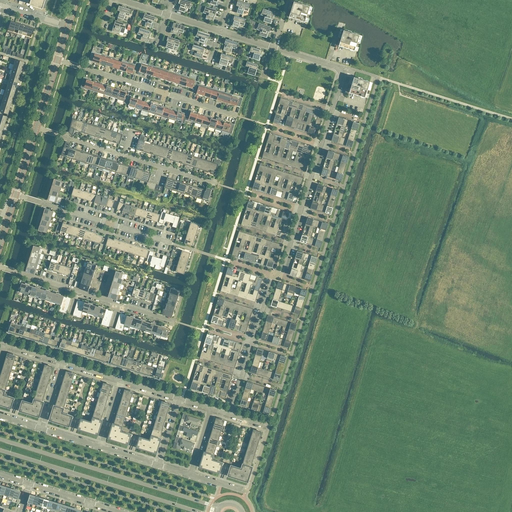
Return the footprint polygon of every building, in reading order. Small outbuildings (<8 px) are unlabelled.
[(190,7),(192,2),(185,0),(179,0),(178,3),(181,4),(181,5),(179,5),(177,10),(184,12),(186,7),(190,8),(190,7)] [(248,9),(250,4),(238,1),(236,6),(239,7),(239,8),(237,7),(235,12),(242,14),(244,9),(248,11),(248,9)] [(305,22),(310,6),(294,1),(289,17),(292,18),(305,22)] [(129,14),(131,9),(126,8),(126,7),(122,6),(119,5),(117,10),(120,11),(120,13),(118,12),(116,17),(123,19),(125,14),(129,15),(129,14)] [(215,15),(217,10),(205,6),(204,11),(203,12),(207,14),(206,18),(213,20),(215,15)] [(271,23),(274,12),(272,11),(273,10),(268,9),(268,10),(263,9),(261,13),(261,15),(265,16),(263,21),(271,23)] [(155,22),(157,17),(154,16),(154,15),(150,14),(150,15),(144,13),(143,18),(142,20),(146,21),(145,26),(152,28),(153,23),(152,22),(152,21),(155,22)] [(244,24),(246,19),(234,15),(231,26),(238,28),(240,24),(244,25),(244,24)] [(11,34),(15,22),(10,20),(6,32),(8,33),(10,33),(10,34),(11,34)] [(126,24),(115,20),(114,25),(112,31),(119,33),(119,32),(123,34),(125,28),(126,24)] [(16,33),(19,23),(15,22),(11,34),(12,34),(15,35),(16,35),(17,33),(16,33)] [(183,31),(185,26),(179,24),(180,23),(176,22),(176,23),(173,22),(170,33),(177,35),(179,31),(183,32),(183,31)] [(269,32),(271,27),(259,23),(257,28),(257,29),(261,30),(260,35),(266,37),(268,31),(269,32)] [(32,31),(33,28),(29,26),(26,36),(25,36),(25,38),(26,38),(28,39),(30,40),(32,32),(32,31)] [(147,42),(151,31),(140,28),(138,33),(138,32),(138,34),(142,35),(140,40),(147,42)] [(209,39),(210,34),(207,33),(207,32),(203,31),(203,32),(198,30),(196,35),(196,36),(200,38),(199,42),(206,44),(207,40),(205,39),(206,38),(209,39)] [(354,50),(359,35),(343,30),(339,46),(342,47),(354,50)] [(178,45),(180,40),(168,36),(166,41),(169,42),(169,44),(167,43),(166,47),(173,49),(174,45),(178,46),(179,45),(178,45)] [(236,47),(238,43),(233,41),(233,40),(229,39),(229,40),(226,39),(224,44),(227,45),(227,46),(225,45),(223,50),(230,53),(232,47),(236,49),(236,47)] [(201,58),(204,48),(193,44),(192,49),(191,49),(191,50),(195,52),(194,56),(201,58)] [(259,60),(262,50),(260,49),(257,47),(256,48),(251,47),(250,51),(249,51),(249,53),(253,54),(252,58),(259,60)] [(99,63),(102,54),(92,51),(89,61),(94,62),(96,62),(99,63)] [(232,62),(233,57),(221,53),(220,58),(223,59),(222,60),(221,60),(219,64),(226,66),(227,62),(232,63),(232,62)] [(106,65),(109,56),(102,54),(99,63),(99,64),(101,65),(101,64),(104,64),(106,65)] [(115,60),(115,58),(109,56),(106,65),(105,66),(108,67),(108,66),(112,67),(115,60)] [(121,62),(115,60),(112,67),(117,69),(119,70),(119,69),(121,62)] [(126,71),(129,62),(122,60),(121,62),(119,69),(124,71),(124,72),(126,72),(126,71)] [(257,69),(258,65),(247,61),(245,66),(245,67),(249,69),(248,73),(255,75),(256,69),(257,69)] [(137,69),(139,63),(136,62),(135,64),(129,62),(126,71),(130,73),(130,74),(132,74),(134,68),(137,69)] [(148,66),(148,64),(142,62),(141,64),(139,63),(137,69),(139,69),(138,72),(141,73),(141,72),(145,73),(146,73),(148,66)] [(152,75),(155,66),(148,64),(148,66),(146,73),(145,73),(145,74),(147,75),(148,74),(152,75)] [(159,77),(162,68),(155,66),(152,75),(152,76),(154,77),(154,76),(159,77)] [(166,80),(168,71),(162,68),(159,77),(159,78),(161,79),(161,78),(166,80)] [(172,82),(175,73),(168,71),(166,80),(170,81),(170,82),(172,83),(173,82),(172,82)] [(179,84),(182,75),(175,73),(172,82),(173,82),(177,83),(177,84),(179,85),(179,84)] [(186,86),(188,78),(188,79),(189,77),(182,75),(179,84),(184,85),(183,86),(186,87),(186,86)] [(93,81),(89,80),(89,79),(84,77),(81,87),(88,90),(91,91),(93,81)] [(186,86),(190,87),(190,88),(192,89),(193,86),(196,87),(197,81),(195,81),(195,79),(189,77),(188,79),(188,78),(186,86)] [(365,97),(370,81),(354,77),(353,78),(349,92),(353,94),(365,97)] [(203,95),(206,86),(199,84),(200,82),(199,82),(199,81),(198,80),(197,81),(196,87),(194,91),(197,92),(196,94),(198,95),(198,94),(203,95)] [(100,84),(100,83),(95,82),(96,81),(93,81),(91,91),(95,92),(97,93),(100,84)] [(104,95),(107,86),(102,84),(102,83),(100,83),(100,84),(97,93),(102,94),(104,95)] [(14,93),(15,88),(6,85),(4,90),(14,93)] [(113,88),(114,88),(114,87),(112,86),(111,87),(107,86),(104,95),(110,96),(111,97),(113,88)] [(210,97),(213,88),(206,86),(203,95),(203,96),(205,97),(205,96),(210,97)] [(120,90),(120,89),(118,88),(118,89),(114,88),(113,88),(111,97),(117,99),(120,90)] [(217,100),(219,91),(213,88),(210,97),(209,98),(212,99),(212,98),(217,100)] [(12,98),(14,93),(4,90),(3,95),(12,98)] [(123,103),(126,104),(128,98),(125,97),(127,91),(125,90),(125,91),(120,90),(117,99),(117,100),(123,102),(123,103)] [(223,102),(226,93),(219,91),(217,100),(221,101),(221,102),(223,103),(223,102)] [(230,104),(233,95),(226,93),(223,102),(228,103),(228,104),(230,105),(230,104)] [(11,103),(12,98),(3,95),(1,100),(11,103)] [(240,108),(243,98),(233,95),(230,104),(235,105),(234,106),(240,108)] [(138,99),(137,99),(133,98),(133,97),(131,96),(130,99),(128,98),(126,104),(128,105),(128,106),(130,107),(135,108),(138,99)] [(144,101),(140,100),(140,99),(138,98),(137,99),(138,99),(135,108),(137,109),(141,110),(144,101)] [(287,107),(289,100),(281,98),(279,104),(283,105),(282,110),(286,111),(288,107),(287,107)] [(0,105),(9,109),(11,103),(1,100),(0,103),(0,105)] [(296,109),(298,103),(289,100),(287,107),(288,107),(292,108),(290,112),(295,114),(296,109)] [(151,104),(146,102),(146,101),(144,101),(141,110),(145,112),(148,113),(151,104)] [(155,113),(158,106),(153,104),(153,103),(151,103),(151,104),(148,113),(155,115),(155,113)] [(305,112),(307,106),(298,103),(296,109),(300,111),(299,115),(303,116),(305,112)] [(0,111),(7,114),(9,109),(0,105),(0,111)] [(164,108),(165,107),(162,106),(162,107),(158,106),(155,113),(160,114),(162,115),(164,108)] [(313,115),(315,108),(307,106),(305,112),(309,113),(308,118),(312,119),(313,115)] [(171,110),(171,109),(169,108),(169,109),(164,108),(162,115),(161,117),(168,119),(171,110)] [(321,122),(324,111),(315,108),(313,115),(318,116),(316,120),(321,122)] [(178,112),(178,111),(176,110),(176,111),(171,110),(168,119),(175,121),(176,119),(175,119),(178,112)] [(283,120),(285,115),(286,111),(282,110),(280,114),(276,112),(273,122),(279,123),(280,119),(283,120)] [(194,123),(197,114),(193,112),(191,111),(189,117),(186,116),(185,120),(188,121),(194,123)] [(185,120),(186,116),(184,116),(185,113),(183,112),(182,113),(178,112),(175,119),(176,119),(182,121),(181,123),(184,124),(185,120)] [(291,127),(293,118),(295,114),(290,112),(289,117),(285,115),(283,120),(286,121),(285,125),(291,127)] [(204,116),(199,114),(200,114),(198,113),(197,114),(194,123),(201,125),(202,123),(204,116)] [(78,121),(77,120),(74,119),(75,116),(73,115),(72,120),(73,120),(69,133),(73,134),(74,128),(76,129),(78,121)] [(209,125),(211,118),(206,117),(206,116),(204,115),(204,116),(202,123),(203,124),(208,125),(209,125)] [(300,125),(302,121),(303,116),(299,115),(298,119),(293,118),(291,127),(296,129),(298,125),(300,125)] [(345,126),(347,120),(339,117),(336,125),(341,126),(339,131),(344,132),(346,126),(345,126)] [(217,120),(218,120),(218,119),(216,119),(215,119),(211,118),(209,125),(208,125),(208,127),(210,128),(215,129),(217,120)] [(308,132),(311,123),(312,119),(308,118),(306,122),(302,121),(300,125),(303,126),(302,130),(308,132)] [(224,122),(225,121),(222,121),(222,122),(218,120),(217,120),(215,129),(217,130),(221,131),(224,122)] [(317,135),(321,122),(316,120),(315,125),(311,123),(308,132),(313,134),(315,130),(318,131),(316,135),(317,135)] [(355,136),(359,124),(347,120),(345,126),(346,126),(351,128),(349,134),(355,136)] [(97,126),(98,123),(93,121),(92,125),(93,125),(90,134),(92,135),(92,136),(93,137),(93,136),(95,136),(98,127),(97,126)] [(231,134),(234,124),(229,123),(229,124),(224,122),(221,131),(231,134)] [(340,144),(342,138),(344,132),(339,131),(338,135),(334,133),(331,141),(340,144)] [(275,146),(277,141),(274,140),(275,136),(269,134),(266,143),(271,144),(270,149),(274,150),(275,146)] [(352,148),(355,136),(349,134),(348,139),(342,138),(340,144),(352,148)] [(144,141),(145,141),(146,138),(145,137),(141,135),(140,137),(136,150),(137,149),(139,150),(138,151),(140,151),(141,149),(142,149),(144,141)] [(284,148),(287,139),(281,137),(280,142),(277,141),(275,146),(280,147),(278,151),(283,153),(284,148)] [(149,143),(150,143),(151,139),(149,139),(148,142),(145,141),(144,141),(142,149),(143,150),(142,152),(144,152),(144,151),(146,152),(149,143)] [(292,151),(294,146),(291,145),(292,141),(287,139),(284,148),(288,150),(287,154),(291,155),(293,151),(292,151)] [(154,144),(155,144),(156,141),(154,140),(153,144),(150,143),(149,143),(146,152),(149,153),(148,154),(150,154),(150,152),(152,152),(154,144)] [(67,157),(70,148),(68,148),(70,143),(66,142),(62,154),(61,154),(59,158),(62,159),(63,155),(66,156),(67,157)] [(159,146),(160,146),(161,142),(159,142),(158,145),(155,144),(154,144),(152,152),(153,153),(152,155),(153,155),(154,154),(156,155),(159,146)] [(164,147),(165,148),(166,144),(164,143),(163,147),(160,146),(159,146),(156,155),(158,156),(158,157),(159,157),(160,156),(161,156),(164,147)] [(301,154),(304,145),(298,143),(297,147),(294,146),(292,151),(293,151),(297,152),(295,157),(300,158),(301,154)] [(169,149),(170,149),(171,145),(170,145),(169,145),(168,148),(165,148),(164,147),(161,156),(162,157),(162,158),(163,158),(164,157),(166,158),(169,149)] [(308,161),(313,147),(312,147),(311,151),(308,151),(310,146),(304,145),(301,154),(305,155),(304,159),(308,161)] [(174,150),(174,151),(176,147),(174,146),(173,150),(170,149),(169,149),(166,158),(168,159),(168,160),(169,160),(170,159),(171,160),(174,150)] [(73,159),(76,150),(70,148),(67,157),(66,156),(65,160),(67,160),(68,157),(72,158),(73,159)] [(178,152),(179,152),(180,148),(179,148),(177,152),(174,151),(174,150),(171,160),(172,160),(171,161),(173,161),(173,160),(176,161),(178,152)] [(183,153),(184,154),(185,150),(183,149),(182,153),(179,152),(178,152),(176,161),(178,162),(177,163),(179,163),(180,161),(181,161),(183,153)] [(271,160),(273,154),(274,150),(270,149),(268,153),(264,152),(262,158),(271,160)] [(79,160),(82,152),(76,150),(73,159),(72,158),(72,160),(73,160),(74,159),(78,160),(79,160)] [(188,155),(189,155),(190,151),(188,151),(187,155),(184,154),(183,153),(181,161),(182,162),(181,164),(183,164),(183,163),(185,164),(188,155)] [(190,166),(193,156),(194,157),(195,153),(190,151),(189,155),(188,155),(185,164),(187,165),(187,166),(189,166),(189,165),(190,166)] [(279,163),(281,157),(283,153),(278,151),(277,156),(273,154),(271,160),(279,163)] [(335,160),(337,153),(328,151),(326,158),(330,160),(329,164),(333,165),(335,160)] [(85,162),(88,154),(82,152),(79,160),(78,160),(77,163),(79,164),(80,161),(85,162)] [(345,169),(349,157),(337,153),(335,160),(341,161),(339,167),(345,169)] [(92,164),(94,156),(88,154),(85,162),(84,164),(86,164),(86,163),(87,163),(91,164),(92,164)] [(198,158),(199,158),(200,155),(198,154),(197,158),(194,157),(193,156),(190,166),(191,166),(191,167),(192,168),(193,166),(195,167),(198,158)] [(288,166),(290,160),(291,155),(287,154),(285,158),(281,157),(279,163),(288,166)] [(203,159),(204,160),(205,156),(203,155),(202,159),(199,158),(198,158),(195,167),(197,168),(197,169),(198,169),(199,168),(200,169),(203,159)] [(98,166),(101,158),(94,156),(92,164),(91,164),(90,166),(92,166),(96,167),(97,166),(98,166)] [(208,161),(210,158),(209,157),(208,157),(207,161),(204,160),(203,159),(200,169),(201,169),(201,170),(202,171),(203,169),(205,170),(208,161)] [(296,169),(298,162),(300,158),(295,157),(294,161),(290,160),(288,166),(296,169)] [(104,168),(107,160),(101,158),(98,166),(97,166),(96,167),(98,168),(98,169),(98,170),(102,171),(103,169),(103,168),(104,168)] [(212,162),(213,163),(214,159),(213,158),(212,162),(208,161),(205,170),(207,171),(207,172),(208,172),(209,170),(210,170),(212,162)] [(210,173),(214,174),(217,167),(219,167),(221,161),(214,159),(213,163),(212,162),(210,170),(211,171),(210,173)] [(305,171),(308,161),(304,159),(303,164),(298,162),(296,169),(305,171)] [(110,170),(113,161),(107,160),(104,168),(103,168),(103,169),(104,170),(105,168),(109,170),(110,170)] [(116,172),(119,163),(113,161),(110,170),(109,170),(108,174),(110,175),(112,171),(116,172)] [(123,174),(125,165),(119,163),(116,172),(115,173),(117,174),(117,172),(122,174),(123,174)] [(267,173),(269,167),(260,164),(258,171),(262,172),(261,176),(265,178),(267,173)] [(330,177),(331,171),(332,171),(333,165),(329,164),(328,168),(323,167),(321,172),(321,174),(330,177)] [(129,176),(132,167),(125,165),(123,174),(122,174),(121,175),(123,176),(124,174),(128,176),(129,176)] [(135,178),(138,169),(132,167),(129,176),(128,176),(127,178),(133,180),(134,179),(134,178),(135,178)] [(275,176),(277,170),(269,167),(267,173),(271,175),(270,179),(274,180),(275,176)] [(341,181),(345,169),(339,167),(337,173),(332,171),(331,171),(330,177),(341,181)] [(141,180),(144,171),(138,169),(135,178),(134,178),(134,179),(135,180),(136,178),(140,179),(141,180)] [(284,179),(286,173),(277,170),(275,176),(279,178),(278,182),(283,183),(284,179)] [(147,183),(150,173),(144,171),(141,180),(140,179),(140,181),(142,182),(142,180),(147,182),(147,183)] [(292,181),(294,175),(286,173),(284,179),(288,180),(287,184),(291,186),(293,181),(292,181)] [(300,188),(303,178),(294,175),(292,181),(293,181),(297,183),(295,187),(300,188)] [(262,187),(264,182),(265,178),(261,176),(260,181),(255,179),(252,188),(258,190),(260,186),(262,187)] [(171,189),(174,180),(168,178),(164,189),(165,189),(165,187),(170,189),(170,190),(172,191),(172,189),(171,189)] [(52,184),(61,187),(63,187),(65,182),(54,179),(52,184)] [(270,194),(273,185),(274,180),(270,179),(268,183),(264,182),(262,187),(265,188),(264,192),(270,194)] [(177,191),(180,182),(174,180),(171,189),(172,189),(177,191),(176,192),(178,193),(178,191),(177,191)] [(184,193),(186,184),(180,182),(177,191),(178,191),(183,193),(182,194),(184,195),(185,193),(184,193)] [(280,192),(281,187),(283,183),(278,182),(277,186),(273,185),(270,194),(275,196),(277,191),(280,192)] [(190,195),(193,186),(186,184),(184,193),(185,193),(189,195),(189,196),(190,197),(191,195),(190,195)] [(287,199),(290,190),(291,186),(287,184),(285,189),(281,187),(280,192),(282,193),(281,197),(287,199)] [(325,193),(327,187),(318,184),(315,192),(320,193),(319,197),(323,199),(325,193)] [(196,197),(199,188),(193,186),(190,195),(191,195),(195,197),(195,198),(197,199),(197,197),(196,197)] [(296,202),(300,188),(295,187),(294,191),(290,190),(287,199),(293,201),(294,197),(297,198),(295,202),(296,202)] [(334,202),(338,190),(327,187),(325,193),(330,195),(329,201),(334,202)] [(77,197),(79,190),(74,188),(71,195),(77,197)] [(202,199),(205,190),(199,188),(196,197),(197,197),(201,199),(201,200),(203,201),(203,199),(202,199)] [(207,202),(209,202),(211,195),(209,195),(211,189),(207,188),(206,190),(205,190),(202,199),(203,199),(207,200),(207,202)] [(319,211),(321,205),(323,199),(319,197),(317,202),(313,200),(310,208),(319,211)] [(112,208),(114,200),(108,199),(106,206),(112,208)] [(254,212),(256,208),(253,207),(254,203),(248,201),(246,210),(250,211),(249,215),(253,217),(255,213),(254,212)] [(331,214),(334,202),(329,201),(327,206),(321,205),(319,211),(331,214)] [(123,211),(125,204),(119,202),(117,209),(123,211)] [(128,213),(131,206),(125,204),(123,211),(128,213)] [(263,215),(266,206),(260,204),(259,208),(256,208),(254,212),(255,213),(259,214),(257,218),(262,220),(263,215)] [(134,215),(136,207),(131,206),(128,213),(134,215)] [(272,218),(273,213),(270,212),(272,208),(266,206),(263,215),(267,216),(266,221),(270,222),(272,218)] [(140,217),(142,209),(136,207),(134,215),(140,217)] [(146,218),(148,211),(142,209),(140,217),(146,218)] [(280,221),(283,211),(277,210),(276,214),(273,213),(272,218),(276,219),(275,224),(279,225),(280,221)] [(151,220),(154,213),(148,211),(146,218),(151,220)] [(288,228),(292,214),(290,218),(288,217),(289,213),(283,211),(280,221),(285,222),(283,226),(288,228)] [(168,222),(171,215),(162,212),(159,222),(163,224),(164,220),(168,222)] [(157,222),(159,215),(154,213),(151,220),(157,222)] [(176,228),(179,217),(171,215),(168,222),(173,223),(172,226),(176,228)] [(250,227),(252,221),(253,217),(249,215),(247,220),(243,218),(241,225),(250,227)] [(258,230),(260,224),(261,224),(262,220),(257,218),(256,222),(252,221),(250,227),(258,230)] [(314,226),(316,220),(307,218),(305,225),(310,227),(308,231),(313,232),(314,226)] [(324,236),(328,224),(316,220),(314,226),(320,228),(318,234),(324,236)] [(267,233),(269,226),(269,227),(270,222),(266,221),(265,225),(261,224),(260,224),(258,230),(267,233)] [(66,233),(69,225),(63,223),(60,231),(66,233)] [(276,235),(278,229),(279,225),(275,224),(273,228),(269,227),(269,226),(267,233),(276,235)] [(72,235),(74,226),(69,225),(66,233),(72,235)] [(77,237),(80,228),(74,226),(72,235),(77,237)] [(284,238),(288,228),(283,226),(282,230),(278,229),(276,235),(284,238)] [(83,238),(86,230),(80,228),(77,237),(83,238)] [(89,240),(91,232),(86,230),(83,238),(89,240)] [(246,240),(248,234),(239,231),(237,237),(242,239),(240,243),(245,245),(246,240)] [(309,244),(311,238),(313,232),(308,231),(307,235),(302,234),(300,241),(309,244)] [(95,242),(97,233),(91,232),(89,240),(95,242)] [(100,244),(103,236),(97,235),(97,234),(97,233),(95,242),(93,248),(95,248),(96,245),(99,243),(100,244)] [(254,243),(256,237),(248,234),(246,240),(250,242),(249,246),(253,247),(255,243),(254,243)] [(320,248),(324,236),(318,234),(316,240),(311,238),(309,244),(320,248)] [(263,246),(265,239),(256,237),(254,243),(255,243),(259,244),(257,249),(262,250),(263,246)] [(111,247),(114,239),(114,240),(108,238),(106,245),(111,247)] [(117,249),(120,240),(114,239),(111,247),(117,249)] [(272,248),(274,242),(265,239),(263,246),(267,247),(266,251),(270,253),(272,248)] [(123,251),(126,242),(120,240),(117,249),(123,251)] [(129,252),(131,244),(126,242),(123,251),(129,252)] [(279,255),(282,245),(274,242),(272,248),(276,250),(275,254),(279,255)] [(242,254),(243,249),(245,245),(240,243),(239,247),(234,246),(232,255),(238,257),(239,253),(242,254)] [(134,254),(137,246),(131,244),(129,252),(134,254)] [(41,254),(42,248),(40,246),(38,247),(33,245),(32,248),(33,248),(32,251),(31,250),(31,251),(41,254)] [(140,256),(143,248),(137,246),(134,254),(140,256)] [(249,261),(252,252),(253,247),(249,246),(247,250),(243,249),(242,254),(244,255),(243,259),(249,261)] [(146,258),(149,249),(143,248),(140,256),(146,258)] [(259,259),(260,254),(262,250),(257,249),(256,253),(252,252),(249,261),(255,262),(256,258),(259,259)] [(39,259),(41,254),(31,251),(30,253),(31,253),(30,256),(29,256),(39,259)] [(155,264),(157,257),(152,256),(154,253),(150,251),(146,262),(155,264)] [(266,266),(269,257),(270,253),(266,251),(265,256),(260,254),(259,259),(262,260),(260,264),(266,266)] [(304,260),(306,254),(297,251),(295,259),(299,260),(298,264),(302,266),(304,260)] [(275,269),(279,255),(275,254),(273,258),(269,257),(266,266),(272,268),(273,264),(276,264),(275,269)] [(314,269),(317,257),(306,254),(304,260),(310,262),(308,267),(314,269)] [(37,264),(39,259),(29,256),(29,258),(29,261),(28,261),(37,264)] [(164,267),(167,257),(163,256),(162,259),(157,257),(155,264),(164,267)] [(36,269),(37,264),(28,261),(27,263),(28,263),(27,266),(26,266),(36,269)] [(95,267),(96,267),(97,265),(96,265),(93,264),(92,263),(90,262),(88,262),(87,262),(86,267),(95,270),(95,267)] [(298,278),(300,271),(302,266),(298,264),(296,269),(292,267),(290,275),(298,278)] [(185,269),(177,266),(174,265),(172,270),(184,274),(185,269)] [(34,275),(36,269),(26,266),(26,268),(26,269),(25,271),(25,272),(34,275)] [(69,276),(72,268),(66,266),(64,275),(66,276),(66,275),(69,276)] [(94,273),(95,270),(86,267),(84,273),(94,275),(93,275),(94,272),(94,273)] [(310,281),(314,269),(308,267),(306,273),(300,271),(298,278),(310,281)] [(234,279),(235,274),(232,274),(234,269),(228,268),(225,277),(229,278),(228,282),(232,284),(234,279)] [(123,279),(125,274),(124,273),(122,272),(120,272),(115,271),(114,273),(115,273),(114,276),(113,276),(123,279)] [(242,282),(245,273),(239,271),(238,275),(235,274),(234,279),(238,281),(237,285),(241,286),(242,282)] [(93,278),(94,275),(84,273),(82,278),(92,281),(92,280),(91,280),(92,278),(93,278)] [(251,285),(252,280),(250,279),(251,275),(245,273),(242,282),(247,283),(245,288),(250,289),(251,285)] [(121,284),(123,279),(113,276),(113,278),(113,279),(113,281),(112,281),(121,284)] [(258,292),(262,278),(256,277),(255,281),(252,280),(251,285),(255,286),(254,290),(258,292)] [(91,283),(92,281),(82,278),(81,283),(90,286),(90,285),(91,283)] [(120,289),(121,284),(112,281),(111,283),(112,284),(111,286),(110,286),(120,289)] [(90,286),(81,283),(78,282),(77,288),(89,291),(88,290),(89,288),(90,288),(90,286)] [(229,294),(231,288),(232,284),(228,282),(227,287),(222,285),(220,291),(229,294)] [(288,291),(290,285),(278,282),(274,294),(280,295),(282,290),(288,291)] [(24,293),(27,284),(25,283),(25,284),(22,283),(20,287),(18,288),(19,291),(19,292),(24,293)] [(238,297),(240,291),(241,286),(237,285),(235,289),(231,288),(229,294),(238,297)] [(293,293),(295,287),(290,285),(288,291),(287,294),(293,296),(294,293),(293,293)] [(35,297),(38,287),(36,286),(35,287),(32,286),(29,297),(30,297),(31,295),(35,297)] [(122,290),(120,289),(110,286),(110,289),(109,291),(109,292),(121,295),(122,290)] [(303,303),(307,291),(295,287),(293,293),(294,293),(299,295),(297,301),(303,303)] [(180,293),(180,291),(175,289),(174,288),(172,288),(171,288),(169,293),(179,296),(178,296),(179,293),(180,293)] [(246,300),(248,293),(250,289),(245,288),(244,292),(240,291),(238,297),(246,300)] [(45,300),(48,290),(46,289),(46,290),(43,289),(39,300),(41,300),(41,298),(45,300)] [(255,302),(258,292),(254,290),(253,295),(248,293),(246,300),(255,302)] [(55,303),(58,293),(56,293),(53,292),(50,303),(51,303),(51,302),(55,303)] [(119,301),(121,295),(109,292),(108,294),(109,294),(108,297),(107,296),(107,297),(119,301)] [(153,302),(155,294),(150,292),(147,301),(149,302),(150,301),(153,302)] [(63,299),(64,296),(60,295),(61,294),(58,293),(55,303),(61,305),(62,302),(63,299)] [(177,298),(178,299),(179,296),(169,293),(167,293),(165,298),(167,299),(177,301),(176,301),(177,298)] [(278,301),(280,295),(274,294),(271,306),(282,309),(284,303),(278,301)] [(177,301),(167,299),(165,298),(164,303),(166,304),(175,307),(176,306),(175,306),(176,304),(177,301)] [(225,307),(227,301),(218,298),(216,304),(221,306),(219,310),(224,311),(225,307)] [(234,310),(236,304),(227,301),(225,307),(229,308),(228,313),(232,314),(234,310)] [(300,315),(303,303),(297,301),(296,307),(290,305),(288,311),(300,315)] [(87,313),(90,303),(88,303),(85,302),(84,306),(83,309),(82,311),(87,313)] [(175,309),(175,307),(166,304),(164,309),(174,312),(173,311),(174,309),(175,309)] [(242,312),(244,306),(236,304),(234,310),(238,311),(237,315),(241,317),(242,312)] [(98,316),(101,306),(98,306),(95,306),(92,316),(93,316),(94,315),(98,316)] [(105,312),(106,309),(103,308),(103,307),(101,306),(98,316),(103,318),(104,315),(105,312)] [(250,319),(253,309),(244,306),(242,312),(247,314),(245,318),(250,319)] [(173,314),(174,312),(164,309),(163,314),(172,317),(172,316),(172,314),(173,314)] [(221,321),(222,316),(224,311),(219,310),(218,314),(214,313),(211,322),(217,324),(218,320),(221,321)] [(228,327),(231,318),(232,314),(228,313),(227,317),(222,316),(221,321),(224,321),(222,326),(228,327)] [(130,326),(133,316),(130,316),(127,315),(126,319),(125,322),(124,324),(124,325),(124,327),(129,328),(130,326)] [(238,326),(240,321),(241,317),(237,315),(235,320),(231,318),(228,327),(234,329),(235,325),(238,326)] [(277,325),(279,319),(268,315),(264,327),(270,329),(272,323),(277,325)] [(133,329),(134,329),(138,319),(135,318),(135,317),(133,316),(130,326),(129,328),(133,329)] [(246,333),(250,319),(245,318),(244,322),(240,321),(238,326),(241,327),(240,331),(246,333)] [(140,329),(143,320),(141,319),(141,320),(138,319),(134,329),(135,330),(136,328),(138,329),(140,329)] [(293,336),(297,324),(285,320),(283,327),(289,328),(287,334),(293,336)] [(13,334),(16,324),(17,323),(15,322),(14,324),(11,323),(11,322),(8,333),(8,332),(13,334)] [(150,332),(153,323),(151,322),(151,323),(148,322),(145,332),(146,333),(146,331),(149,332),(150,332)] [(18,335),(21,326),(21,324),(20,324),(19,325),(16,324),(13,334),(18,335)] [(23,337),(26,327),(26,326),(25,325),(24,327),(21,326),(18,335),(22,336),(23,337)] [(161,336),(164,326),(161,325),(161,326),(158,325),(155,336),(156,336),(157,334),(160,336),(161,336)] [(167,333),(169,328),(166,327),(164,326),(161,336),(166,337),(167,337),(169,335),(168,333),(167,333)] [(28,338),(31,329),(31,327),(29,327),(29,328),(26,327),(23,337),(28,338)] [(269,332),(270,329),(264,327),(260,339),(272,343),(274,336),(274,334),(274,333),(269,332)] [(36,330),(36,329),(34,328),(34,330),(31,329),(28,338),(33,340),(36,330)] [(37,341),(40,332),(41,330),(39,330),(39,331),(36,330),(33,340),(37,341)] [(42,343),(45,333),(46,332),(44,331),(44,333),(40,332),(37,341),(38,341),(42,343)] [(47,344),(50,335),(51,333),(49,333),(48,334),(45,333),(42,343),(43,343),(47,344)] [(278,344),(279,338),(280,338),(281,335),(274,333),(274,334),(274,336),(272,343),(278,344)] [(52,346),(55,336),(55,335),(54,334),(53,336),(50,335),(47,344),(48,345),(52,346)] [(213,346),(215,341),(212,340),(213,336),(207,334),(204,343),(209,344),(207,349),(212,350),(213,346)] [(278,344),(289,348),(293,336),(287,334),(285,340),(280,338),(279,338),(278,344)] [(61,343),(62,339),(63,337),(61,337),(61,338),(55,336),(52,346),(57,347),(57,348),(58,343),(61,343)] [(222,348),(224,339),(219,337),(217,342),(215,341),(213,346),(217,347),(216,351),(220,353),(222,348)] [(64,349),(67,340),(68,339),(67,338),(66,338),(65,340),(62,339),(61,343),(58,343),(57,348),(57,347),(59,348),(59,349),(59,348),(64,349)] [(230,351),(232,346),(229,345),(230,341),(224,339),(222,348),(226,350),(225,354),(229,355),(230,351)] [(69,351),(72,342),(72,340),(71,340),(70,341),(67,340),(64,349),(68,351),(69,351)] [(74,353),(77,343),(77,342),(76,341),(75,343),(72,342),(69,351),(74,352),(74,353)] [(79,354),(82,345),(82,343),(81,343),(80,344),(77,343),(74,353),(79,354)] [(238,358),(242,345),(236,343),(235,347),(232,346),(230,351),(235,352),(233,357),(238,358)] [(84,356),(87,346),(87,345),(85,344),(85,346),(82,345),(79,354),(84,356)] [(89,357),(91,348),(92,346),(92,345),(91,344),(90,346),(90,347),(87,346),(84,356),(89,357)] [(93,359),(96,349),(97,348),(97,345),(96,345),(96,347),(95,347),(95,349),(91,348),(89,357),(93,359)] [(98,360),(101,351),(102,348),(100,347),(100,350),(96,349),(93,359),(94,359),(98,360)] [(267,358),(269,352),(257,348),(254,360),(260,362),(261,356),(267,358)] [(208,360),(210,354),(212,350),(207,349),(206,353),(202,352),(200,358),(208,360)] [(103,362),(106,352),(107,351),(105,350),(104,352),(101,351),(98,360),(103,362)] [(217,363),(219,357),(220,353),(216,351),(215,356),(210,354),(208,360),(217,363)] [(112,359),(113,354),(114,353),(112,352),(112,354),(106,352),(103,362),(108,363),(108,364),(109,358),(112,359)] [(273,360),(275,353),(269,352),(267,358),(266,361),(272,363),(273,360)] [(283,369),(286,357),(275,353),(273,360),(278,361),(277,367),(283,369)] [(118,356),(119,354),(117,354),(117,355),(113,354),(112,359),(109,358),(108,364),(108,363),(110,364),(115,365),(118,356)] [(226,366),(228,360),(229,355),(225,354),(223,358),(219,357),(217,363),(226,366)] [(121,357),(118,356),(115,365),(120,367),(123,357),(124,356),(122,355),(121,357)] [(125,368),(128,359),(128,357),(127,357),(126,358),(123,357),(120,367),(124,368),(125,368)] [(234,369),(238,358),(233,357),(232,361),(228,360),(226,366),(234,369)] [(130,370),(133,360),(133,359),(132,359),(132,358),(131,360),(128,359),(125,368),(129,370),(130,370)] [(135,371),(138,362),(138,360),(137,360),(136,361),(133,360),(130,370),(134,371),(135,371)] [(258,368),(260,362),(254,360),(250,372),(262,375),(263,369),(258,368)] [(140,373),(143,364),(143,362),(142,362),(141,361),(141,363),(138,362),(135,371),(139,373),(140,373)] [(144,374),(147,365),(148,363),(146,363),(146,365),(143,364),(140,373),(144,374)] [(149,376),(152,367),(153,364),(152,363),(151,366),(147,365),(144,374),(149,376)] [(204,373),(206,367),(198,364),(196,371),(200,372),(199,376),(203,378),(205,373),(204,373)] [(154,377),(157,368),(158,367),(156,366),(156,368),(152,367),(149,376),(154,377)] [(213,376),(215,370),(206,367),(204,373),(205,373),(209,375),(207,379),(212,380),(213,376)] [(279,381),(283,369),(277,367),(275,373),(269,371),(267,377),(279,381)] [(159,380),(162,370),(162,369),(162,370),(157,368),(154,377),(159,379),(159,380)] [(222,379),(223,372),(215,370),(213,376),(217,377),(216,382),(220,383),(222,379)] [(229,386),(232,375),(223,372),(222,379),(226,380),(225,384),(229,386)] [(200,387),(202,382),(203,378),(199,376),(197,381),(193,379),(190,388),(196,390),(197,386),(200,387)] [(207,394),(210,385),(212,380),(207,379),(206,383),(202,382),(200,387),(203,388),(202,392),(207,394)] [(257,391),(259,385),(247,381),(243,393),(249,395),(251,389),(257,391)] [(217,392),(219,387),(220,383),(216,382),(215,386),(210,385),(207,394),(213,395),(215,391),(217,392)] [(225,399),(229,386),(225,384),(223,389),(219,387),(217,392),(220,393),(219,397),(225,399)] [(272,402),(276,390),(264,387),(262,393),(268,395),(266,400),(272,402)] [(14,398),(4,395),(5,390),(0,388),(0,404),(11,408),(14,398)] [(247,401),(249,395),(243,393),(240,405),(251,409),(253,403),(247,401)] [(39,417),(44,402),(42,401),(34,399),(32,404),(22,400),(19,411),(39,417)] [(257,411),(259,404),(259,405),(260,402),(254,400),(253,403),(251,409),(257,411)] [(269,414),(272,402),(266,400),(264,406),(259,405),(259,404),(257,411),(269,414)] [(69,426),(72,416),(62,413),(64,408),(55,405),(54,405),(49,420),(69,426)] [(78,429),(98,435),(102,420),(101,420),(92,417),(91,422),(81,419),(78,429)] [(121,431),(122,426),(114,424),(112,423),(108,438),(128,444),(131,434),(121,431)] [(225,426),(223,426),(214,423),(213,428),(221,430),(223,431),(225,426)] [(156,453),(161,438),(160,438),(151,435),(149,440),(139,437),(136,447),(156,453)] [(192,454),(194,444),(182,441),(181,445),(174,443),(173,449),(192,454)] [(212,459),(214,455),(205,452),(204,452),(199,467),(219,473),(222,463),(212,459)] [(248,482),(252,467),(251,466),(242,464),(241,468),(231,465),(228,476),(248,482)] [(7,500),(11,488),(6,487),(3,498),(7,500)] [(12,501),(15,490),(11,488),(7,500),(12,501)] [(17,503),(20,491),(15,490),(12,501),(17,503)] [(31,507),(35,496),(30,494),(27,506),(31,507)] [(36,509),(39,497),(35,496),(31,507),(36,509)] [(41,510),(44,499),(39,497),(36,509),(41,510)] [(45,511),(49,500),(44,499),(41,510),(45,511)] [(47,511),(50,511),(53,502),(49,500),(45,511),(47,511)]
